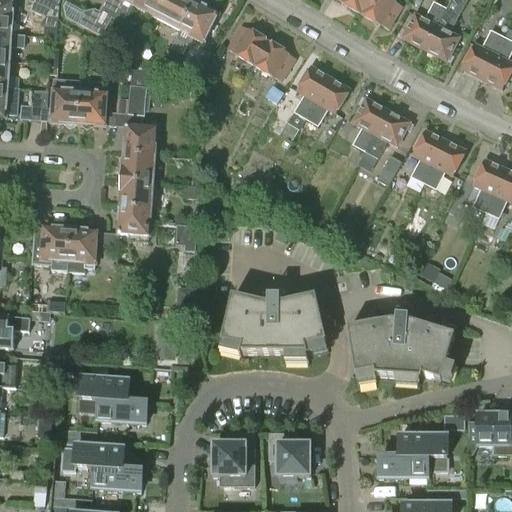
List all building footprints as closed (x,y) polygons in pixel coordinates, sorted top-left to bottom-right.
[(45,31),(58,31),(59,9),(37,0),(36,0),(30,14),(45,20),(45,31)] [(83,15),(77,27),(101,39),(111,21),(117,10),(129,17),(133,9),(137,0),(106,0),(102,9),(99,15),(94,13),(83,15)] [(137,0),(133,9),(156,21),(166,0),(137,0)] [(166,0),(156,21),(179,33),(194,5),(184,0),(166,0)] [(341,5),(361,17),(370,0),(334,0),(342,5),(341,5)] [(387,0),(370,0),(361,17),(380,29),(381,28),(388,33),(402,10),(394,5),(395,4),(387,0)] [(461,0),(452,0),(425,53),(448,66),(451,60),(450,59),(459,41),(449,37),(467,3),(461,0)] [(179,33),(175,41),(186,47),(188,48),(192,40),(203,46),(218,18),(194,5),(179,33)] [(401,41),(424,53),(446,12),(433,5),(423,23),(414,17),(401,41)] [(0,37),(12,38),(14,7),(0,6),(0,37)] [(117,10),(111,21),(124,27),(129,17),(117,10)] [(234,57),(254,69),(268,45),(249,33),(249,34),(241,29),(227,52),(235,56),(234,57)] [(57,42),(58,32),(45,31),(44,42),(57,42)] [(461,72),(482,83),(503,41),(492,35),(483,53),(474,48),(461,72)] [(0,64),(10,65),(12,38),(0,37),(0,64)] [(175,41),(168,54),(180,60),(186,47),(175,41)] [(511,45),(503,41),(482,83),(502,93),(511,74),(511,67),(505,64),(511,50),(511,45)] [(268,45),(254,69),(273,81),(273,80),(281,85),(295,62),(287,57),(288,57),(268,45)] [(19,80),(9,79),(10,65),(0,64),(0,91),(8,92),(8,91),(18,91),(19,80)] [(130,104),(128,119),(142,120),(145,120),(148,69),(132,68),(131,90),(130,104)] [(304,122),(330,82),(310,71),(296,94),(304,99),(294,116),(293,115),(281,135),(292,141),(304,122)] [(350,94),(330,82),(304,122),(318,130),(328,113),(336,118),(350,94)] [(51,112),(46,112),(42,111),(41,124),(50,125),(50,126),(63,127),(69,131),(76,128),(78,128),(79,95),(80,86),(54,84),(53,93),(51,112)] [(79,95),(78,128),(80,128),(86,132),(93,129),(106,130),(108,92),(97,91),(97,87),(80,86),(79,95)] [(0,121),(6,122),(6,120),(18,120),(19,92),(8,92),(0,91),(0,121)] [(272,91),(265,101),(276,109),(283,98),(272,91)] [(42,111),(46,112),(48,94),(33,93),(31,111),(31,124),(41,124),(42,111)] [(349,147),(364,155),(387,115),(364,102),(351,125),(359,129),(349,147)] [(119,103),(118,118),(126,119),(128,119),(130,104),(119,103)] [(21,110),(20,123),(31,124),(31,111),(21,110)] [(387,115),(364,155),(379,163),(389,146),(397,150),(406,133),(407,134),(411,128),(387,115)] [(125,130),(123,159),(155,161),(157,133),(141,131),(142,120),(128,119),(126,119),(125,130)] [(420,163),(406,189),(419,196),(445,145),(425,135),(412,159),(420,163)] [(445,145),(423,187),(436,194),(445,176),(453,180),(466,155),(445,145)] [(122,171),(121,186),(153,188),(155,161),(123,159),(123,171),(122,171)] [(377,184),(388,190),(401,166),(390,160),(377,184)] [(473,211),(486,216),(505,173),(484,164),(473,189),(481,192),(473,211)] [(511,176),(505,173),(486,216),(499,222),(507,204),(511,206),(511,176)] [(193,180),(192,189),(200,189),(200,180),(193,180)] [(252,183),(244,197),(255,203),(262,189),(252,183)] [(121,197),(120,213),(151,215),(153,188),(121,186),(120,197),(121,197)] [(188,191),(187,203),(199,204),(200,192),(188,191)] [(151,215),(120,213),(118,238),(128,238),(128,245),(147,246),(147,240),(149,240),(151,215)] [(12,229),(11,242),(32,244),(33,231),(12,229)] [(32,244),(30,268),(51,270),(52,264),(69,266),(71,233),(68,233),(62,229),(56,232),(43,231),(43,232),(33,231),(32,244)] [(69,266),(68,276),(85,277),(85,272),(95,273),(98,235),(86,234),(80,230),(73,233),(71,233),(69,266)] [(346,231),(339,244),(352,251),(359,238),(346,231)] [(184,251),(184,255),(194,256),(195,232),(185,232),(184,251)] [(497,241),(506,245),(510,236),(501,232),(497,241)] [(107,238),(106,250),(116,251),(117,239),(107,238)] [(425,269),(419,280),(433,287),(439,276),(425,269)] [(221,346),(242,351),(240,360),(241,361),(242,358),(306,358),(307,361),(308,361),(306,351),(327,346),(316,300),(285,307),(285,294),(264,294),(264,307),(232,300),(221,346)] [(392,325),(348,332),(355,379),(374,376),(375,380),(422,384),(423,380),(441,385),(455,340),(412,327),(413,315),(393,314),(392,325)] [(0,351),(13,353),(15,334),(29,336),(30,322),(9,321),(9,320),(0,319),(0,351)] [(177,331),(158,330),(157,348),(176,349),(177,331)] [(72,356),(63,356),(62,365),(72,366),(72,356)] [(0,367),(0,392),(3,392),(15,392),(17,369),(0,367)] [(90,368),(90,376),(107,377),(107,370),(90,368)] [(63,372),(49,371),(49,382),(62,382),(63,372)] [(79,403),(99,405),(99,404),(127,406),(127,405),(128,385),(81,382),(79,403)] [(79,403),(79,415),(98,416),(98,425),(145,428),(147,406),(127,405),(127,406),(99,404),(99,405),(79,403)] [(37,443),(50,443),(51,419),(39,418),(37,443)] [(478,418),(478,450),(493,450),(493,459),(511,459),(511,430),(510,431),(510,418),(478,418)] [(444,434),(465,434),(465,419),(444,419),(444,434)] [(56,443),(63,443),(77,444),(77,434),(56,433),(56,443)] [(77,434),(77,444),(96,445),(97,436),(77,434)] [(214,448),(214,480),(219,480),(219,490),(255,490),(255,437),(227,436),(227,448),(214,448)] [(297,449),(297,437),(269,437),(268,466),(278,466),(278,481),(310,480),(310,449),(297,449)] [(399,460),(399,461),(427,461),(427,475),(447,475),(447,440),(400,440),(399,460)] [(122,474),(122,473),(123,453),(76,450),(77,444),(76,444),(63,443),(61,475),(76,476),(76,471),(94,473),(94,472),(122,474)] [(380,460),(380,481),(427,482),(427,475),(427,461),(399,461),(399,460),(380,460)] [(94,472),(94,473),(93,493),(140,496),(142,474),(122,473),(122,474),(94,472)] [(22,474),(10,474),(9,482),(22,483),(22,474)] [(35,486),(34,497),(46,498),(47,487),(35,486)] [(427,503),(448,503),(448,493),(427,493),(427,503)] [(448,493),(448,503),(468,503),(468,493),(448,493)] [(50,510),(71,511),(71,502),(51,501),(50,510)] [(71,502),(71,511),(79,511),(91,511),(92,504),(71,502)]
